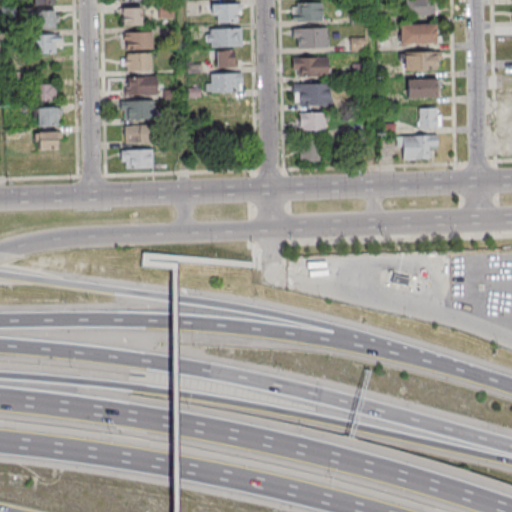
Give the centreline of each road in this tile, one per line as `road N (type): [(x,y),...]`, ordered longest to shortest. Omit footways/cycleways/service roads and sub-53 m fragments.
road 1 (motorway): [(511,509),(245,435),(0,398)]
road 2 (motorway): [(511,444),(213,371),(0,345)]
road 3 (motorway): [(511,460),(200,395),(0,373)]
road 4 (tertiary): [(1,250),(69,238),(511,218)]
road 5 (motorway): [(402,353),(374,338),(283,316),(0,274)]
road 6 (motorway): [(402,353),(243,325),(0,319)]
road 7 (motorway): [(0,440),(249,479),(379,511)]
road 8 (tertiary): [(478,182),(93,196)]
road 9 (residential): [(93,196),(88,0)]
road 10 (residential): [(270,190),(265,0)]
road 11 (residential): [(478,182),(473,0)]
